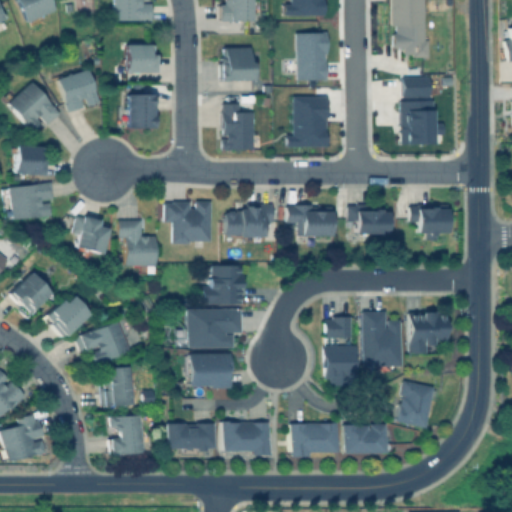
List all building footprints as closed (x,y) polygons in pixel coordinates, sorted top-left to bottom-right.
[(45,0),(49,8),(20,21),(11,0),(45,0)] [(134,0),(134,2),(146,2),(146,18),(107,18),(107,0),(134,0)] [(245,0),(245,18),(225,19),(225,20),(215,20),(214,3),(220,3),(219,0),(245,0)] [(285,0),(286,3),(279,3),(279,14),(320,14),(319,0),(285,0)] [(419,0),(419,38),(423,38),(423,56),(407,56),(407,53),(397,53),(397,44),(389,44),(389,24),(384,24),(384,0),(419,0)] [(511,22),(511,58),(502,60),(498,38),(504,37),(504,35),(502,35),(500,29),(502,29),(502,25),(511,22)] [(323,78),(321,31),(290,31),(291,79),(323,78)] [(149,44),(149,54),(148,54),(148,71),(116,71),(116,43),(142,43),(142,44),(149,44)] [(246,45),(246,60),(248,60),(248,79),(215,80),(214,69),(215,69),(215,56),(219,56),(218,46),(246,45)] [(81,67),(92,100),(90,101),(89,103),(86,104),(83,103),(80,104),(77,96),(74,97),(77,105),(61,110),(49,77),(61,73),(64,72),(64,73),(81,67)] [(394,143),(428,143),(428,133),(439,133),(438,121),(426,122),(426,76),(396,76),(397,99),(393,99),(394,143)] [(24,80),(53,112),(41,123),(33,113),(30,116),(36,122),(26,131),(0,103),(0,101),(2,99),(0,96),(0,94),(3,91),(7,96),(24,80)] [(150,92),(150,114),(146,114),(146,127),(117,126),(117,92),(150,92)] [(281,145),(321,145),(321,95),(287,95),(287,134),(281,135),(281,145)] [(232,102),(232,111),(246,110),(246,130),(248,130),(248,134),(246,134),(246,148),(214,148),(213,138),(218,138),(218,134),(215,134),(215,126),(214,126),(214,109),(215,109),(215,102),(232,102)] [(42,146),(42,157),(45,157),(44,175),(22,173),(22,175),(19,174),(19,173),(14,173),(16,154),(10,153),(10,147),(16,147),(16,144),(42,146)] [(34,196),(35,200),(44,199),(45,212),(7,215),(6,214),(0,215),(0,185),(3,185),(2,182),(45,178),(47,195),(34,196)] [(183,199),(183,205),(189,206),(189,198),(204,198),(204,238),(182,237),(182,240),(165,240),(165,218),(156,218),(157,199),(165,200),(165,198),(183,199)] [(267,201),(267,219),(264,219),(264,224),(257,224),(257,239),(235,239),(235,234),(229,234),(229,236),(220,236),(220,231),(217,231),(217,209),(220,209),(221,208),(226,208),(227,210),(229,210),(229,207),(233,207),(232,205),(238,205),(238,201),(267,201)] [(308,201),(308,203),(327,203),(327,208),(326,208),(326,232),(293,231),(293,219),(282,219),(282,203),(290,203),(290,201),(308,201)] [(365,201),(365,205),(376,205),(376,208),(383,208),(383,229),(350,229),(350,217),(343,217),(343,202),(352,202),(352,201),(365,201)] [(442,202),(443,229),(432,229),(432,237),(421,237),(421,230),(411,230),(411,219),(403,219),(403,203),(412,203),(412,201),(431,201),(431,202),(442,202)] [(77,213),(95,217),(94,220),(104,222),(96,251),(86,248),(84,255),(68,251),(70,244),(69,243),(72,231),(68,230),(72,214),(77,215),(77,213)] [(149,233),(149,270),(135,270),(135,262),(117,262),(117,259),(117,251),(117,234),(111,234),(111,216),(135,216),(135,232),(141,232),(141,233),(149,233)] [(237,262),(238,270),(238,277),(235,277),(235,284),(236,284),(236,299),(196,300),(195,283),(201,282),(201,274),(207,274),(207,262),(237,262)] [(42,289),(20,307),(14,299),(11,301),(0,288),(25,268),(42,289)] [(65,295),(71,302),(74,300),(76,302),(83,297),(93,309),(85,316),(82,312),(77,316),(79,319),(77,320),(75,318),(52,335),(43,324),(44,323),(43,321),(44,320),(39,313),(42,311),(41,310),(56,298),(58,301),(65,295)] [(235,305),(235,328),(219,328),(219,331),(225,331),(226,343),(180,344),(180,305),(235,305)] [(431,307),(431,309),(439,309),(439,329),(441,329),(441,334),(439,334),(439,339),(425,339),(425,341),(418,341),(419,350),(406,350),(406,349),(401,349),(400,309),(415,309),(415,308),(423,308),(423,307),(431,307)] [(378,324),(381,324),(381,316),(393,316),(393,363),(355,362),(355,308),(378,308),(378,324)] [(344,313),(344,334),(316,334),(317,316),(326,316),(326,312),(344,313)] [(112,317),(122,348),(84,360),(81,348),(87,346),(86,343),(73,347),(68,333),(71,332),(71,331),(112,317)] [(351,342),(351,353),(346,353),(346,375),(315,375),(314,357),(314,342),(351,342)] [(225,354),(225,368),(223,368),(223,384),(203,384),(203,382),(181,382),(181,350),(224,350),(224,353),(225,354)] [(124,402),(97,402),(97,388),(100,388),(100,365),(123,364),(124,402)] [(0,379),(0,385),(6,380),(18,394),(3,407),(0,405),(0,374),(3,377),(0,379)] [(427,384),(417,424),(388,417),(392,399),(393,400),(395,394),(397,394),(397,393),(394,392),(398,377),(427,384)] [(135,411),(135,413),(139,413),(140,432),(146,431),(147,448),(136,448),(136,449),(101,451),(101,435),(111,435),(110,428),(106,428),(106,423),(100,424),(100,413),(135,411)] [(27,412),(28,419),(32,418),(35,434),(24,436),(25,440),(33,438),(36,449),(0,457),(0,425),(11,423),(10,416),(27,412)] [(259,418),(259,452),(241,452),(241,451),(234,451),(234,447),(211,447),(212,418),(259,418)] [(176,421),(187,420),(187,419),(206,419),(206,452),(198,452),(198,445),(197,445),(197,447),(191,447),(191,451),(173,451),(173,444),(157,444),(157,419),(176,419),(176,421)] [(329,420),(329,448),(297,449),(298,452),(280,452),(280,420),(329,420)] [(360,424),(363,424),(363,421),(379,421),(379,440),(386,440),(386,449),(335,449),(335,421),(352,421),(352,423),(360,423),(360,424)]
